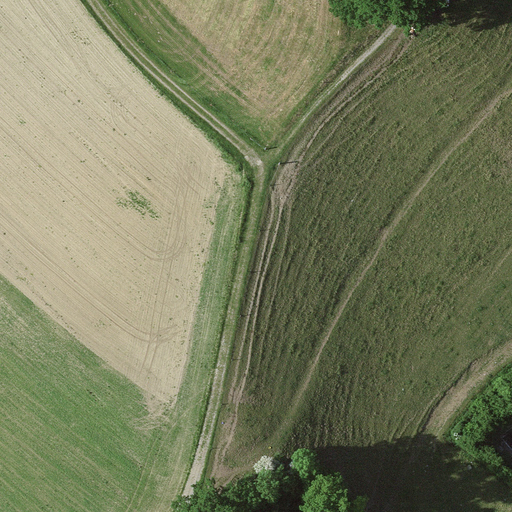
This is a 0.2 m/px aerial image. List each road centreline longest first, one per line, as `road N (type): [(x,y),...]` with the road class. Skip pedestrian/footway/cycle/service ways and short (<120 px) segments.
road 1 (track): [(258,172),(200,405),(183,511)]
road 2 (track): [(258,172),(90,0)]
